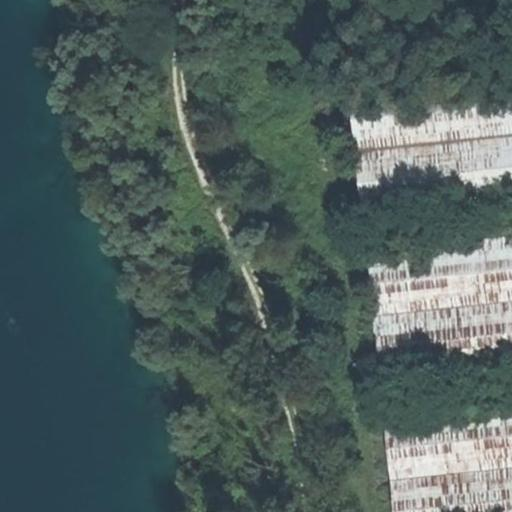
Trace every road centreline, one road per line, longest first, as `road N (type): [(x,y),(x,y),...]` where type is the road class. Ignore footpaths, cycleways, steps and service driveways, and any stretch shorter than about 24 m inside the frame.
road 1 (track): [(303,511),(279,363),(189,136),(174,68),(174,0)]
road 2 (track): [(375,511),(326,110)]
